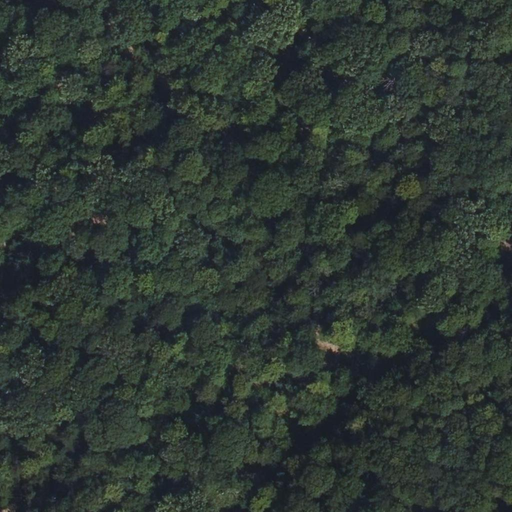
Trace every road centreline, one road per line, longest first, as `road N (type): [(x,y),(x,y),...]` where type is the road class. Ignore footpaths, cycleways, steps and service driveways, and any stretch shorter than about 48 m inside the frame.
road 1 (track): [(511,247),(184,511)]
road 2 (track): [(0,375),(30,0)]
road 3 (track): [(511,226),(281,0)]
